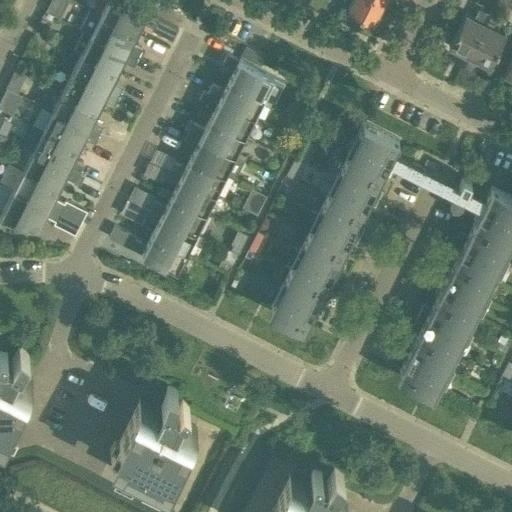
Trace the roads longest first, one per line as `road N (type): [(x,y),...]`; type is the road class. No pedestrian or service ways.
road 1 (unclassified): [(80,271),(324,387)]
road 2 (residential): [(80,271),(191,39)]
road 3 (residential): [(324,387),(424,187)]
road 4 (unclassified): [(324,387),(511,481)]
road 5 (residential): [(385,78),(228,0)]
road 6 (residential): [(511,140),(385,78)]
